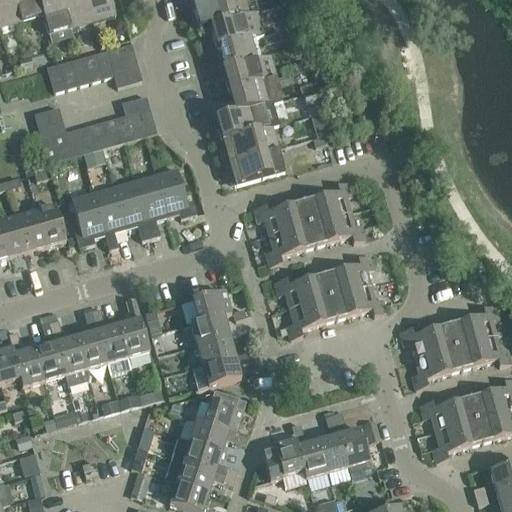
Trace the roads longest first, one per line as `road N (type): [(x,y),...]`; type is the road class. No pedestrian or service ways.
road 1 (residential): [(463,511),(409,473),(376,347),(386,328),(424,312)]
road 2 (residential): [(405,240),(383,169),(243,208),(224,239)]
road 3 (residential): [(0,315),(214,256),(224,239)]
road 4 (residential): [(224,239),(196,143),(179,129),(168,87)]
road 5 (residential): [(283,274),(405,240)]
